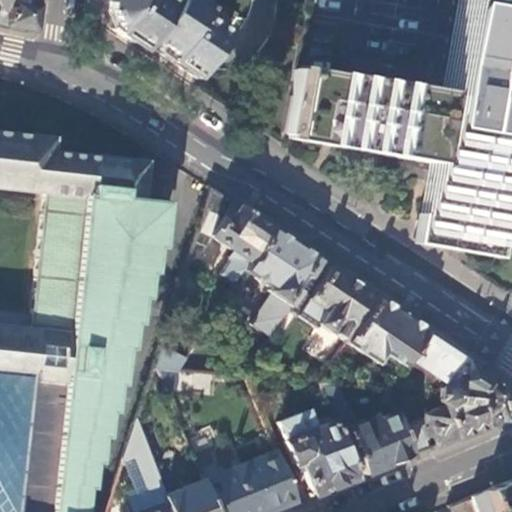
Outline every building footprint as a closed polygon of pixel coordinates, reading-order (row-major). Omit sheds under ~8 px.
[(0,0),(0,25),(27,32),(29,31),(33,0),(0,0)] [(101,0),(101,2),(108,3),(107,12),(112,24),(119,29),(116,34),(129,42),(132,38),(195,79),(226,32),(201,14),(210,0),(174,0),(173,1),(172,0),(101,0)] [(511,0),(458,0),(442,98),(294,73),(283,134),(327,142),(331,143),(335,144),(432,161),(431,167),(430,169),(430,173),(422,215),(417,215),(413,241),(475,252),(495,255),(499,230),(495,230),(511,132),(511,0)] [(0,511),(85,511),(87,502),(83,502),(84,490),(87,489),(88,485),(91,468),(96,461),(98,441),(103,436),(106,415),(111,410),(113,396),(115,396),(116,386),(119,387),(123,348),(128,348),(131,324),(134,324),(136,321),(137,316),(139,305),(140,302),(140,300),(142,299),(144,297),(144,293),(145,292),(145,283),(147,281),(147,274),(151,274),(152,267),(153,255),(155,254),(155,250),(159,248),(159,245),(159,243),(160,231),(162,229),(164,206),(162,204),(163,202),(162,199),(155,198),(154,197),(141,197),(143,187),(145,183),(146,175),(145,173),(146,171),(146,164),(145,163),(147,161),(146,160),(51,150),(52,136),(0,130),(0,511)] [(250,215),(209,189),(192,242),(204,246),(211,237),(230,249),(224,258),(227,260),(218,274),(233,284),(243,271),(271,229),(250,215)] [(296,246),(271,229),(243,271),(268,287),(265,291),(289,307),(299,291),(294,287),(302,274),(308,277),(318,261),(296,246)] [(345,278),(328,266),(296,316),(315,329),(317,326),(342,343),(373,297),(345,278)] [(392,310),(373,297),(342,343),(374,363),(381,353),(400,365),(405,357),(422,331),(392,310)] [(441,343),(422,331),(405,357),(446,383),(463,358),(441,343)] [(158,345),(151,369),(175,371),(183,359),(158,345)] [(491,377),(463,358),(446,383),(438,387),(436,401),(443,406),(442,409),(421,417),(432,449),(465,436),(497,424),(502,417),(506,387),(491,377)] [(180,370),(178,389),(209,392),(211,372),(180,370)] [(165,391),(160,378),(154,380),(159,394),(165,391)] [(362,476),(409,458),(397,426),(391,412),(373,419),(372,416),(348,425),(333,385),(316,384),(330,420),(342,450),(351,447),(362,476)] [(354,480),(342,450),(330,420),(312,427),(305,409),(275,421),(283,441),(281,441),(291,468),(299,465),(311,497),(354,480)] [(432,449),(421,417),(397,426),(409,458),(432,449)] [(212,511),(273,511),(294,504),(275,453),(221,475),(219,471),(200,478),(201,483),(212,511)] [(511,511),(511,479),(468,498),(474,511),(511,511)] [(166,511),(212,511),(201,483),(163,498),(162,499),(166,511)] [(166,511),(162,499),(163,498),(160,490),(129,502),(132,511),(166,511)]
